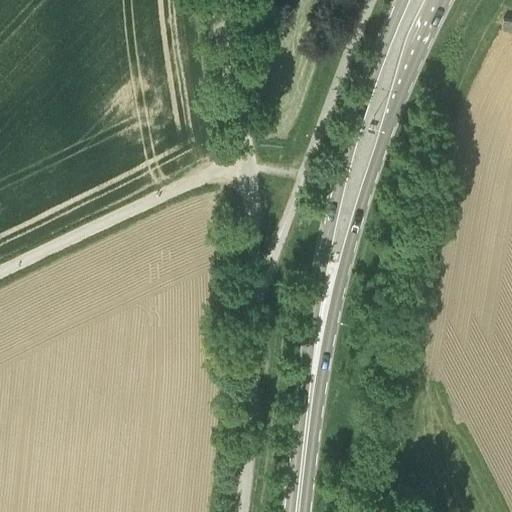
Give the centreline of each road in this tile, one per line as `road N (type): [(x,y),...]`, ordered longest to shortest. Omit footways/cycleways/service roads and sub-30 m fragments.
road 1 (primary): [(301,511),(346,260),(389,126),(446,0)]
road 2 (primary): [(404,0),(358,115),(322,257),(305,347),(292,511)]
road 3 (unclassified): [(240,511),(250,329),(247,160)]
road 4 (unclassified): [(0,272),(247,160)]
road 5 (unclassified): [(247,160),(217,0)]
